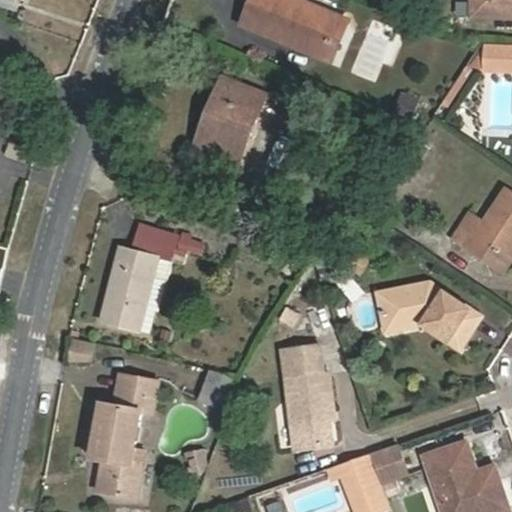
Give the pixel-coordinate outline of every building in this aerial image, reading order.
[(252,0),(242,26),(284,44),(289,30),(300,34),(298,41),(328,53),(341,17),(297,0),(252,0)] [(511,0),(475,0),(476,15),(511,15),(511,0)] [(289,30),(284,44),(333,63),(349,20),(341,17),(328,53),(298,41),(300,34),(289,30)] [(511,49),(487,49),(487,70),(511,69),(511,49)] [(225,80),(218,97),(227,101),(214,130),(205,127),(197,147),(239,163),(260,113),(243,107),(250,89),(225,80)] [(243,107),(260,113),(267,96),(250,89),(243,107)] [(227,101),(218,97),(205,127),(214,130),(227,101)] [(472,240),(504,261),(511,249),(511,196),(503,191),(480,224),(467,216),(450,242),(464,251),(472,240)] [(103,322),(140,331),(158,260),(172,264),(179,236),(142,226),(135,253),(122,250),(103,322)] [(427,282),(383,293),(386,308),(375,311),(379,331),(419,322),(457,347),(478,317),(427,282)] [(386,308),(383,293),(371,296),(375,311),(386,308)] [(72,339),(69,360),(92,364),(95,342),(72,339)] [(335,440),(331,417),(329,408),(337,407),(331,372),(323,374),(318,348),(281,353),(297,447),(335,440)] [(198,402),(225,411),(237,380),(210,370),(198,402)] [(138,501),(144,468),(132,465),(134,451),(141,411),(154,413),(160,383),(121,376),(116,406),(103,404),(93,460),(105,463),(100,493),(138,501)] [(329,408),(331,417),(339,416),(337,407),(329,408)] [(447,511),(489,511),(510,506),(500,474),(482,480),(478,469),(468,439),(426,452),(447,511)] [(205,448),(187,451),(191,477),(209,474),(205,448)] [(390,497),(374,449),(350,458),(353,467),(366,505),(390,497)] [(132,465),(144,468),(147,454),(134,451),(132,465)] [(350,458),(332,463),(335,473),(344,470),(353,467),(350,458)] [(482,480),(500,474),(497,463),(478,469),(482,480)] [(353,467),(344,470),(358,511),(368,511),(366,505),(353,467)] [(368,511),(376,511),(393,506),(390,497),(366,505),(368,511)]
